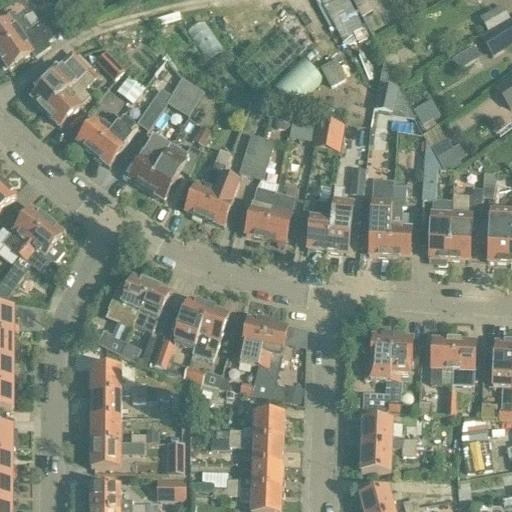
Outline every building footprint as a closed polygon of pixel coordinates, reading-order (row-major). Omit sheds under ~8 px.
[(318,0),(323,9),(339,0),(318,0)] [(345,0),(343,0),(323,11),(346,53),(368,41),(345,0)] [(366,0),(352,0),(362,20),(374,14),(366,0)] [(501,9),(480,22),(488,35),(509,22),(501,9)] [(32,14),(25,19),(31,28),(38,23),(32,14)] [(10,22),(0,29),(0,53),(32,31),(21,16),(15,20),(12,15),(7,19),(10,22)] [(32,31),(0,53),(0,60),(8,73),(32,55),(36,60),(51,50),(47,45),(63,34),(52,17),(32,31)] [(511,23),(480,44),(493,63),(511,50),(511,23)] [(106,55),(96,65),(115,84),(125,73),(106,55)] [(39,94),(31,101),(45,115),(89,73),(75,59),(63,71),(56,64),(32,87),(39,94)] [(273,90),(293,111),(322,83),(301,62),(273,90)] [(335,63),(321,71),(332,91),(346,83),(335,63)] [(89,73),(45,115),(60,130),(91,100),(84,92),(96,81),(89,73)] [(511,79),(496,91),(511,112),(511,111),(511,79)] [(129,81),(118,95),(132,106),(143,92),(129,81)] [(156,103),(139,127),(149,134),(166,110),(156,103)] [(432,104),(414,113),(423,129),(434,123),(441,119),(432,104)] [(166,110),(149,134),(159,141),(176,116),(166,110)] [(96,122),(78,145),(93,158),(120,124),(112,118),(104,128),(96,122)] [(279,133),(285,134),(290,130),(291,124),(288,121),(280,119),(276,122),(275,128),(279,133)] [(123,121),(120,124),(93,158),(109,170),(138,133),(123,121)] [(293,122),(290,141),(314,145),(317,126),(293,122)] [(314,145),(313,151),(338,156),(343,130),(317,126),(314,145)] [(251,140),(239,178),(250,182),(263,144),(251,140)] [(446,142),(431,150),(445,177),(460,168),(446,142)] [(263,144),(250,182),(263,186),(275,148),(263,144)] [(151,147),(129,183),(146,194),(169,157),(168,156),(151,147)] [(169,157),(146,194),(163,204),(181,174),(189,179),(201,156),(191,150),(185,159),(171,151),(168,156),(169,157)] [(197,187),(185,215),(203,223),(221,180),(230,158),(220,154),(205,191),(197,187)] [(424,173),(423,204),(434,205),(436,173),(424,173)] [(485,176),(483,201),(496,202),(497,177),(485,176)] [(221,180),(203,223),(222,230),(239,188),(221,180)] [(354,180),(352,200),(363,201),(365,181),(354,180)] [(1,184),(0,185),(0,216),(16,199),(1,184)] [(371,229),(369,260),(389,261),(393,191),(393,187),(374,186),(371,229)] [(334,209),(327,255),(347,258),(353,214),(344,213),(345,207),(346,207),(348,189),(337,187),(334,209)] [(393,191),(389,261),(409,262),(411,232),(409,232),(410,219),(402,218),(402,212),(406,212),(407,192),(393,191)] [(252,209),(245,239),(265,244),(276,199),(276,198),(257,193),(253,209),(252,209)] [(276,199),(265,244),(284,248),(292,219),(291,219),(295,203),(276,199)] [(453,199),(452,221),(449,264),(469,265),(472,220),(481,221),(482,201),(453,199)] [(311,222),(307,253),(327,255),(334,209),(314,206),(312,223),(311,222)] [(490,236),(489,266),(509,267),(511,208),(497,208),(497,217),(497,223),(491,223),(491,236),(490,236)] [(33,212),(4,247),(19,259),(48,224),(33,212)] [(432,220),(429,263),(438,263),(438,268),(439,270),(447,270),(448,269),(449,264),(452,221),(432,220)] [(48,224),(19,259),(5,277),(15,285),(29,267),(41,277),(51,265),(56,265),(64,255),(62,250),(56,246),(64,236),(48,224)] [(111,315),(108,321),(119,326),(118,329),(132,335),(134,329),(152,288),(134,280),(128,292),(122,289),(119,296),(116,295),(108,314),(111,315)] [(152,288),(134,329),(152,337),(170,296),(152,288)] [(189,303),(173,346),(184,350),(194,353),(209,310),(189,303)] [(209,310),(194,353),(192,359),(213,366),(214,361),(215,361),(220,346),(219,346),(229,317),(209,310)] [(0,312),(0,338),(14,339),(14,313),(0,312)] [(243,351),(240,366),(259,371),(268,326),(267,326),(265,322),(259,321),(256,323),(249,322),(243,351)] [(255,390),(253,399),(264,402),(263,402),(283,407),(286,392),(275,390),(288,330),(268,326),(259,371),(255,390)] [(104,336),(97,348),(119,359),(126,347),(104,336)] [(0,338),(0,363),(14,363),(14,339),(0,338)] [(366,368),(366,385),(391,386),(393,340),(373,339),(371,369),(366,368)] [(393,340),(391,386),(411,388),(413,341),(393,340)] [(140,370),(151,376),(162,346),(150,342),(140,370)] [(453,375),(454,344),(433,343),(430,388),(442,389),(442,374),(453,375)] [(454,344),(453,375),(452,390),(474,391),(476,345),(454,344)] [(165,379),(169,366),(174,350),(162,346),(151,376),(165,379)] [(511,413),(511,346),(496,346),(493,391),(504,392),(503,413),(511,413)] [(0,363),(0,388),(14,388),(14,363),(0,363)] [(188,372),(185,383),(199,388),(202,389),(206,377),(188,372)] [(92,373),(92,398),(121,399),(122,373),(92,373)] [(243,387),(241,396),(253,399),(255,390),(243,387)] [(0,413),(13,414),(14,388),(0,388),(0,413)] [(132,391),(132,399),(145,399),(145,391),(132,391)] [(284,404),(301,407),(303,396),(287,392),(284,404)] [(447,396),(447,408),(457,408),(457,397),(447,396)] [(92,398),(91,423),(121,423),(121,399),(92,398)] [(365,398),(364,415),(389,416),(390,407),(390,400),(365,398)] [(132,399),(132,407),(145,407),(145,399),(132,399)] [(145,399),(145,407),(158,407),(158,399),(145,399)] [(172,415),(187,415),(187,401),(172,400),(172,415)] [(478,421),(492,422),(493,401),(478,400),(478,421)] [(390,407),(389,416),(401,417),(401,407),(390,407)] [(447,408),(446,419),(456,420),(457,408),(447,408)] [(500,413),(500,422),(511,423),(511,415),(511,413),(503,413),(500,413)] [(231,435),(230,442),(284,445),(285,419),(255,418),(255,431),(244,431),(243,435),(231,435)] [(91,423),(91,448),(121,448),(121,423),(91,423)] [(363,425),(362,451),(392,452),(393,426),(363,425)] [(0,457),(13,458),(13,432),(0,432),(0,457)] [(500,446),(499,433),(474,434),(474,447),(500,446)] [(145,436),(145,440),(145,447),(159,447),(159,436),(145,436)] [(131,440),(131,448),(144,448),(145,448),(145,447),(145,440),(131,440)] [(230,442),(230,450),(243,451),(254,451),(253,468),(283,470),(284,445),(230,442)] [(403,446),(403,454),(416,454),(416,447),(403,446)] [(91,448),(91,473),(121,473),(121,460),(130,460),(131,448),(121,448),(91,448)] [(488,448),(462,453),(467,480),(492,475),(488,448)] [(183,451),(168,451),(167,481),(183,481),(183,451)] [(362,451),(361,476),(391,478),(392,452),(362,451)] [(403,454),(403,461),(416,462),(416,454),(403,454)] [(0,457),(0,482),(12,483),(13,458),(0,457)] [(214,484),(214,492),(282,494),(283,470),(253,468),(253,480),(241,480),(241,485),(214,484)] [(0,507),(12,507),(12,483),(0,482),(0,507)] [(474,486),(475,504),(491,504),(490,485),(474,486)] [(157,486),(156,504),(183,505),(183,487),(157,486)] [(90,511),(144,511),(144,510),(132,509),(132,505),(120,505),(120,492),(91,492),(91,494),(86,494),(86,505),(91,505),(90,511)] [(214,492),(213,499),(240,500),(240,506),(252,506),(251,511),(281,511),(282,494),(214,492)] [(437,492),(437,499),(449,499),(449,507),(468,508),(469,493),(437,492)] [(394,511),(389,493),(361,501),(363,511),(394,511)] [(511,493),(502,495),(503,503),(511,501),(511,493)] [(511,501),(503,503),(504,511),(511,509),(511,501)]
